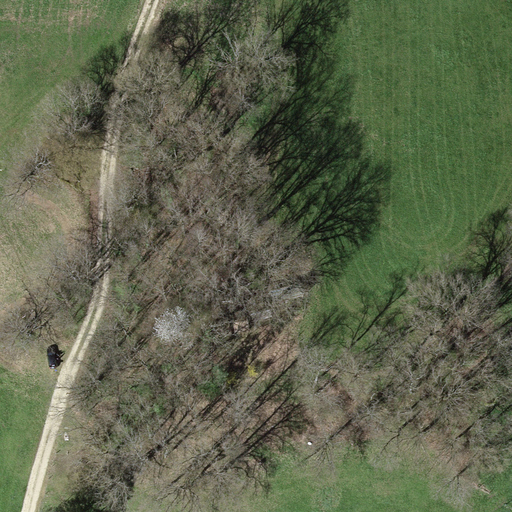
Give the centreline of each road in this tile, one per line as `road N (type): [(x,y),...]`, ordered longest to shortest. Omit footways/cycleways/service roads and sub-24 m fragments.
road 1 (track): [(150,0),(108,120),(106,207),(29,511)]
road 2 (track): [(241,271),(275,123),(290,0)]
